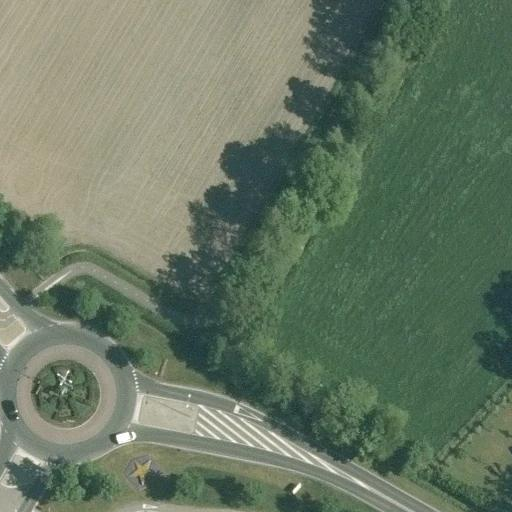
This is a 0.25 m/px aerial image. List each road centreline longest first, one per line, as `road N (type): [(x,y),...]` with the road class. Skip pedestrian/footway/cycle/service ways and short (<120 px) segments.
road 1 (primary): [(386,499),(258,419),(126,385)]
road 2 (primary): [(113,434),(275,461),(386,499)]
